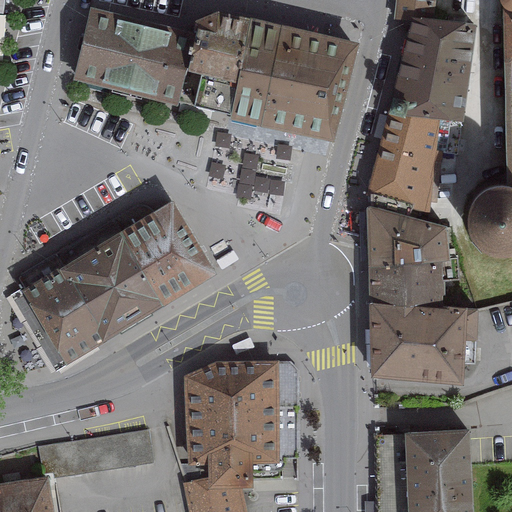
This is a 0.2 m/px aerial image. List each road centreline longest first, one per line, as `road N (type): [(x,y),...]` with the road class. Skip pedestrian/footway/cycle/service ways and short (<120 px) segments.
road 1 (residential): [(0,410),(140,365),(263,294),(305,283)]
road 2 (residential): [(305,283),(372,2)]
road 3 (residential): [(65,0),(0,263)]
road 4 (residential): [(305,283),(335,355),(341,511)]
